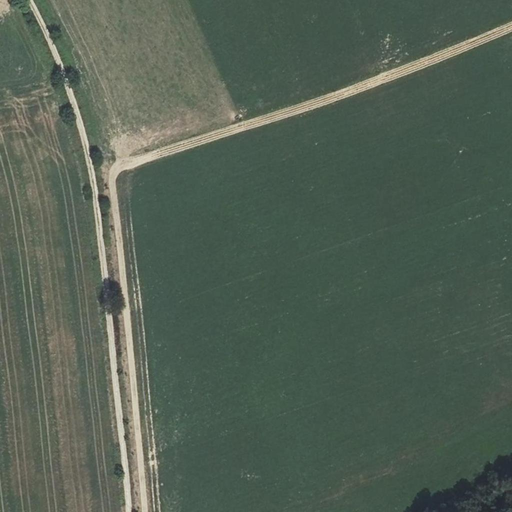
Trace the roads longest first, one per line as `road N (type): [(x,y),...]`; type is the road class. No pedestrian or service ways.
road 1 (track): [(511,23),(386,76),(116,169),(147,511)]
road 2 (track): [(29,0),(88,147),(128,511)]
